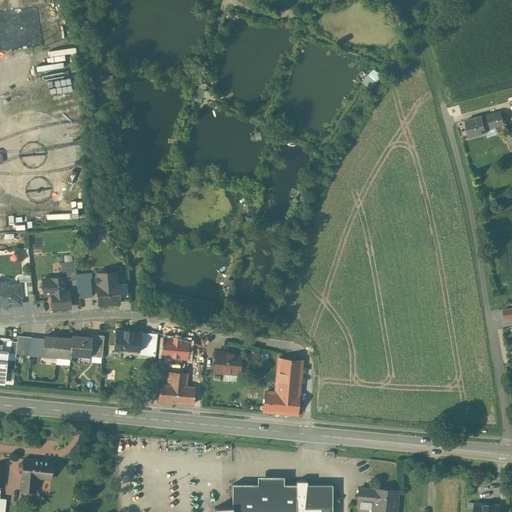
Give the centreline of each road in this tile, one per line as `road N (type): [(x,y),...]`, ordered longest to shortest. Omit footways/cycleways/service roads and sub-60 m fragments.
road 1 (unclassified): [(307,435),(309,364),(298,347),(108,314),(0,322)]
road 2 (unclassified): [(510,454),(472,214),(445,111)]
road 3 (secondary): [(0,404),(307,435)]
road 4 (secondary): [(307,435),(510,454)]
